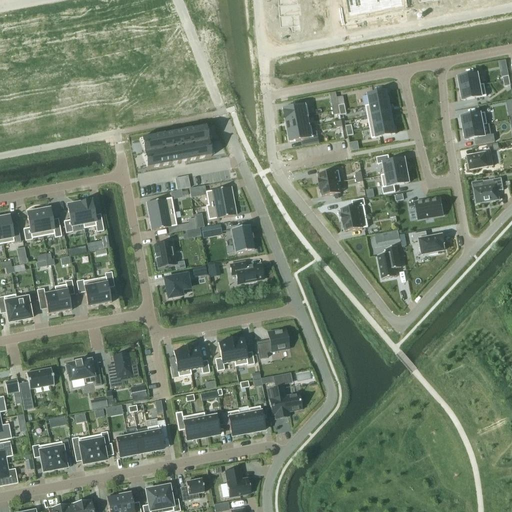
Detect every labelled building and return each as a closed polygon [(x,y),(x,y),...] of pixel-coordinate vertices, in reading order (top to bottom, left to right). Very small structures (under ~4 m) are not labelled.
[(357,0),(345,0),(349,17),(360,15),(357,0)] [(368,0),(357,0),(360,15),(371,13),(368,0)] [(379,0),(368,0),(371,13),(382,11),(379,0)] [(390,0),(379,0),(382,11),(392,9),(390,0)] [(402,0),(390,0),(392,9),(403,7),(402,0)] [(298,5),(278,6),(279,17),(299,15),(298,5)] [(96,10),(85,12),(89,33),(100,31),(96,10)] [(85,12),(74,14),(78,35),(89,33),(85,12)] [(299,15),(279,17),(280,29),(281,29),(292,28),(292,32),(301,32),(300,27),(299,15)] [(63,16),(52,18),(56,39),(67,37),(63,16)] [(52,18),(41,20),(45,41),(56,39),(52,18)] [(19,24),(6,27),(10,47),(22,45),(23,51),(30,49),(28,37),(21,38),(19,24)] [(0,48),(10,47),(6,27),(0,27),(0,48)] [(150,27),(138,29),(140,36),(146,35),(148,47),(168,43),(166,30),(152,33),(150,27)] [(150,59),(144,60),(146,67),(158,65),(157,59),(170,56),(168,43),(148,47),(150,59)] [(174,68),(156,72),(158,81),(167,80),(169,90),(176,89),(183,88),(183,87),(191,86),(188,72),(175,75),(174,68)] [(477,74),(458,78),(460,90),(479,86),(477,74)] [(126,76),(115,78),(119,99),(130,97),(126,76)] [(115,78),(104,80),(108,101),(119,99),(115,78)] [(93,82),(82,84),(86,106),(97,104),(93,82)] [(82,84),(71,86),(75,108),(86,106),(82,84)] [(46,92),(34,95),(38,115),(51,112),(48,98),(54,97),(52,85),(45,86),(46,92)] [(479,86),(460,90),(463,101),(482,98),(479,86)] [(21,91),(14,92),(16,104),(22,103),(25,117),(38,115),(34,95),(22,97),(21,91)] [(387,91),(368,95),(370,106),(389,102),(387,91)] [(370,106),(365,106),(367,117),(391,113),(389,102),(370,106)] [(439,109),(438,103),(416,109),(418,115),(439,109)] [(307,105),(284,110),(286,121),(307,117),(309,117),(307,105)] [(391,113),(367,117),(370,128),(393,124),(391,113)] [(485,113),(461,118),(463,129),(482,126),(483,126),(487,125),(485,113)] [(427,118),(429,128),(441,126),(439,116),(427,118)] [(307,117),(286,121),(288,131),(309,127),(307,117)] [(393,124),(370,128),(372,139),(395,135),(393,124)] [(288,131),(290,142),(313,138),(311,126),(309,127),(288,131)] [(482,126),(463,129),(466,141),(485,137),(482,126)] [(203,130),(139,143),(144,172),(209,160),(203,130)] [(436,136),(424,139),(426,149),(438,146),(436,136)] [(483,155),(467,158),(470,171),(493,166),(490,147),(482,149),(483,155)] [(388,156),(376,158),(378,165),(383,164),(386,175),(406,171),(404,159),(389,162),(388,156)] [(338,171),(317,175),(319,186),(338,183),(341,183),(338,171)] [(386,175),(381,176),(383,188),(382,188),(383,195),(395,193),(394,186),(409,184),(406,171),(386,175)] [(188,176),(175,179),(177,191),(190,188),(188,176)] [(483,187),(473,189),(476,205),(499,201),(497,192),(503,191),(501,179),(482,182),(483,187)] [(319,186),(321,197),(340,194),(338,183),(319,186)] [(198,188),(189,190),(191,199),(200,197),(198,188)] [(208,206),(206,206),(206,207),(233,202),(230,188),(205,192),(208,206)] [(149,217),(174,213),(171,199),(146,203),(149,217)] [(353,208),(340,210),(342,221),(366,217),(364,207),(365,206),(364,199),(352,202),(353,208)] [(440,199),(414,203),(417,220),(443,216),(440,199)] [(91,202),(79,204),(83,225),(83,229),(95,227),(96,233),(103,232),(100,215),(94,216),(91,202)] [(233,202),(206,207),(208,221),(236,216),(233,202)] [(70,221),(63,222),(66,234),(73,233),(71,227),(83,225),(79,204),(67,206),(70,221)] [(50,209),(38,212),(43,237),(54,235),(55,239),(61,237),(59,223),(52,224),(50,209)] [(29,228),(23,230),(25,242),(32,240),(32,239),(43,237),(38,212),(26,214),(29,228)] [(149,217),(151,231),(177,227),(174,213),(149,217)] [(9,217),(0,218),(0,229),(3,245),(13,243),(13,244),(20,243),(18,230),(12,232),(9,217)] [(366,217),(342,221),(344,232),(368,228),(366,217)] [(189,224),(181,226),(182,232),(187,231),(196,229),(195,223),(194,219),(188,220),(189,224)] [(203,221),(195,222),(196,229),(204,228),(203,221)] [(221,225),(208,228),(210,236),(223,234),(221,225)] [(249,227),(231,230),(235,254),(254,251),(249,227)] [(196,229),(187,231),(189,240),(202,238),(200,228),(196,229)] [(444,244),(442,236),(428,239),(426,232),(413,235),(414,242),(420,241),(423,255),(429,254),(430,255),(438,254),(438,252),(444,251),(443,244),(444,244)] [(154,246),(159,269),(175,266),(170,243),(154,246)] [(387,254),(377,256),(382,280),(396,277),(394,267),(401,265),(397,247),(386,249),(387,254)] [(263,280),(260,265),(245,267),(244,263),(229,266),(231,276),(235,275),(237,285),(244,284),(244,285),(256,283),(256,282),(263,280)] [(205,266),(192,269),(193,275),(200,274),(200,277),(206,275),(205,266)] [(94,280),(99,306),(111,304),(108,289),(114,287),(111,273),(104,274),(105,278),(94,280)] [(165,280),(168,298),(181,296),(180,290),(189,289),(186,276),(165,280)] [(78,294),(85,293),(87,308),(99,306),(94,280),(84,282),(84,281),(76,282),(78,294)] [(59,313),(71,311),(66,285),(54,288),(55,292),(59,313)] [(44,294),(48,316),(59,313),(55,292),(44,294)] [(15,295),(0,298),(0,314),(6,314),(8,323),(20,321),(15,298),(16,298),(15,295)] [(16,298),(15,298),(20,321),(31,319),(27,296),(16,298)] [(269,343),(257,346),(259,360),(267,358),(266,354),(288,350),(285,330),(267,333),(269,343)] [(234,363),(235,367),(247,365),(247,366),(254,365),(252,353),(245,354),(243,339),(236,340),(236,339),(230,340),(234,362),(234,363)] [(215,360),(217,372),(224,371),(223,365),(234,363),(234,362),(230,340),(224,341),(224,343),(218,344),(221,359),(215,360)] [(192,348),(186,349),(190,371),(201,369),(202,375),(209,373),(207,361),(201,362),(198,348),(192,349),(192,348)] [(176,365),(170,367),(172,379),(178,378),(191,376),(190,371),(186,349),(179,350),(180,351),(174,352),(176,365)] [(127,354),(113,357),(117,378),(109,380),(110,389),(123,387),(122,382),(139,378),(136,366),(130,367),(127,354)] [(74,364),(64,366),(66,376),(68,375),(70,381),(83,379),(84,385),(94,383),(94,387),(101,386),(98,369),(92,370),(90,361),(80,363),(79,362),(74,363),(74,364)] [(50,369),(26,373),(29,391),(54,386),(50,369)] [(272,377),(261,379),(262,385),(273,383),(272,377)] [(144,386),(136,388),(138,399),(146,397),(144,386)] [(283,387),(269,390),(271,399),(268,400),(272,416),(274,416),(275,420),(289,418),(288,413),(302,410),(299,394),(285,397),(283,387)] [(30,395),(21,397),(22,405),(31,403),(30,395)] [(120,405),(105,407),(107,416),(121,413),(120,405)] [(260,407),(249,409),(253,433),(264,431),(260,407)] [(249,409),(248,409),(249,414),(239,416),(239,411),(238,411),(242,435),(253,433),(249,409)] [(242,435),(238,411),(227,413),(231,437),(242,435)] [(193,416),(182,418),(181,412),(175,414),(178,431),(184,430),(186,441),(197,439),(193,416)] [(193,416),(197,439),(208,437),(205,418),(204,413),(193,416)] [(215,416),(205,418),(208,437),(219,435),(215,416)] [(57,419),(58,427),(66,426),(64,417),(57,419)] [(158,426),(147,429),(148,433),(152,452),(163,450),(161,440),(167,439),(164,421),(157,422),(158,426)] [(0,426),(0,423),(0,440),(9,439),(7,425),(0,426)] [(89,437),(94,463),(106,461),(103,446),(109,445),(107,433),(100,434),(100,435),(89,437)] [(152,452),(148,433),(137,435),(141,454),(152,452)] [(141,454),(137,435),(127,437),(130,456),(141,454)] [(94,463),(89,437),(78,439),(77,438),(71,439),(74,451),(80,450),(83,465),(94,463)] [(130,456),(127,437),(116,439),(119,458),(130,456)] [(61,443),(50,445),(55,470),(66,468),(61,443)] [(0,467),(7,466),(5,459),(12,458),(9,445),(0,446),(0,467)] [(55,470),(50,445),(39,447),(39,446),(32,447),(34,459),(40,458),(43,473),(55,470)] [(0,488),(17,485),(15,472),(8,473),(7,466),(0,467),(0,488)] [(239,469),(225,472),(227,483),(226,484),(228,498),(250,494),(247,479),(241,481),(239,469)] [(186,487),(180,488),(183,503),(199,500),(198,495),(204,494),(201,480),(185,483),(186,487)] [(169,486),(157,489),(161,511),(179,511),(180,511),(178,500),(172,501),(169,486)] [(161,511),(157,489),(145,491),(149,511),(161,511)] [(130,494),(119,496),(121,511),(140,511),(139,503),(132,504),(130,494)] [(108,511),(121,511),(119,496),(106,498),(108,511)] [(93,511),(91,501),(80,503),(82,511),(93,511)] [(82,511),(80,503),(70,505),(70,511),(82,511)]
